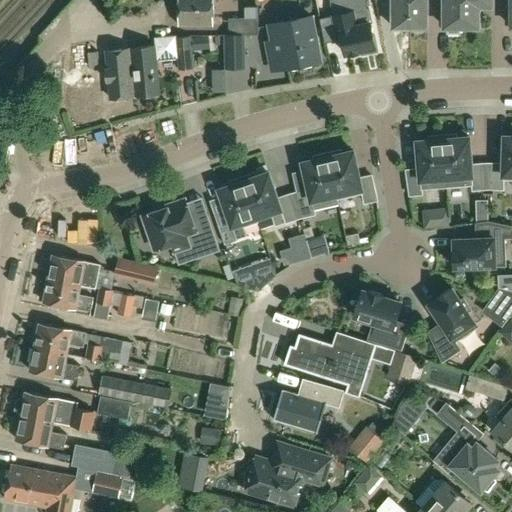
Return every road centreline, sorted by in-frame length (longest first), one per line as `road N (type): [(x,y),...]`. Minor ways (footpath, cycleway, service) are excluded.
road 1 (residential): [(381,99),(402,257),(313,269),(257,307),(236,448)]
road 2 (residential): [(32,187),(113,175),(249,127),(381,99)]
road 3 (residential): [(32,187),(20,163),(38,70),(73,32),(140,32)]
road 4 (residential): [(381,99),(511,87)]
